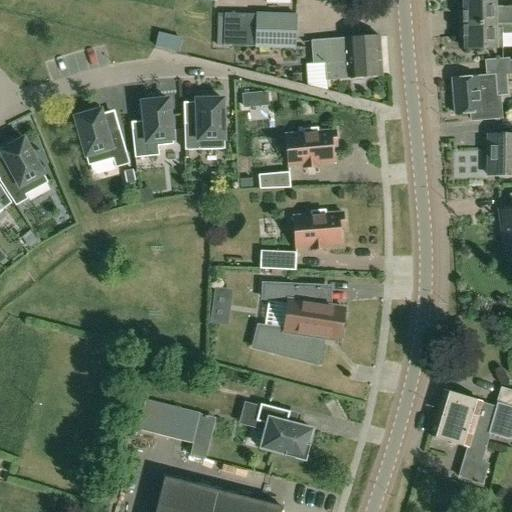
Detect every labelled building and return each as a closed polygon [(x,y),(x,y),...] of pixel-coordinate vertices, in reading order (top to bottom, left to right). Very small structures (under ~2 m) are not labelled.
[(459,12),(459,25),(511,24),(511,7),(504,7),(504,14),(496,14),(495,0),(463,0),(463,12),(459,12)] [(295,50),(297,16),(255,15),(224,14),(223,47),(235,47),(255,49),(255,48),(295,50)] [(502,34),(511,33),(511,24),(459,25),(459,37),(464,38),(464,49),(502,48),(502,34)] [(159,34),(156,47),(179,52),(182,40),(159,34)] [(327,81),(382,77),(379,37),(311,41),(312,65),(326,64),(327,81)] [(107,46),(54,67),(61,82),(113,61),(107,46)] [(487,76),(452,80),(455,115),(470,113),(470,121),(503,118),(503,116),(502,116),(501,97),(508,96),(507,77),(511,76),(510,61),(510,58),(485,62),(487,76)] [(184,125),(185,151),(225,150),(223,100),(214,100),(214,95),(196,96),(197,125),(184,125)] [(132,128),(135,159),(159,156),(158,147),(174,145),(169,100),(164,101),(163,96),(147,97),(148,102),(142,103),(145,127),(132,128)] [(84,148),(89,166),(113,159),(116,168),(129,165),(120,130),(107,134),(100,106),(83,111),(84,115),(75,118),(80,136),(77,136),(80,148),(84,148)] [(300,134),(286,136),(288,168),(303,166),(303,169),(319,167),(319,165),(333,164),(332,148),(337,148),(335,132),(318,133),(318,129),(299,131),(300,134)] [(511,176),(511,136),(488,136),(487,176),(511,176)] [(48,183),(24,139),(16,144),(13,140),(0,146),(0,151),(12,173),(0,180),(0,181),(16,206),(28,199),(26,195),(48,183)] [(290,189),(289,173),(259,176),(260,190),(290,189)] [(511,195),(511,196),(511,204),(511,209),(500,211),(506,253),(511,251),(511,195)] [(293,217),(296,249),(310,248),(311,250),(326,249),(326,247),(341,246),(339,230),(344,229),(343,213),(325,215),(325,211),(307,213),(307,216),(293,217)] [(295,272),(297,255),(261,252),(260,270),(295,272)] [(284,331),(259,327),(253,348),(317,364),(322,345),(319,344),(320,338),(339,341),(344,309),(320,305),(321,287),(264,285),(263,299),(289,303),(284,331)] [(511,391),(502,389),(497,408),(482,404),(483,404),(444,393),(438,415),(511,436),(511,391)] [(147,400),(140,431),(193,444),(200,413),(147,400)] [(308,442),(310,443),(314,431),(287,424),(290,412),(260,405),(256,422),(268,425),(261,450),(303,461),(308,442)] [(482,463),(490,434),(509,440),(511,438),(511,436),(438,415),(431,437),(469,448),(460,478),(483,484),(489,465),(482,463)] [(155,511),(281,511),(283,508),(213,489),(190,484),(164,477),(155,511)]
